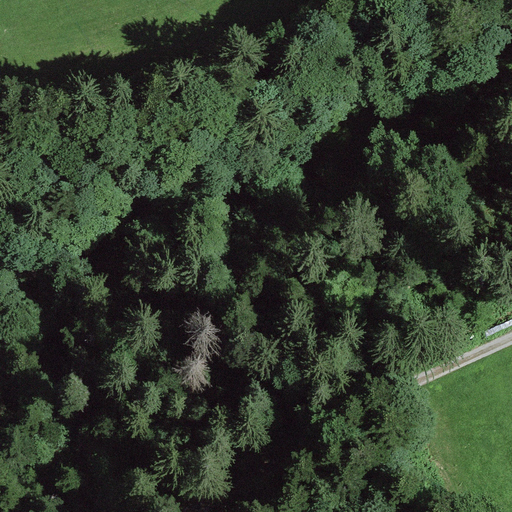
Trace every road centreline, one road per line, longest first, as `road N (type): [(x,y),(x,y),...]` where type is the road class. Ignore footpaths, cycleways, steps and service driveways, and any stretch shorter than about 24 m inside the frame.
road 1 (track): [(208,511),(399,387)]
road 2 (track): [(399,387),(511,340)]
